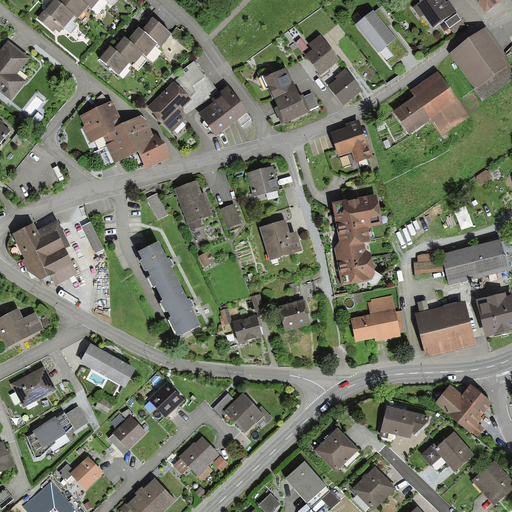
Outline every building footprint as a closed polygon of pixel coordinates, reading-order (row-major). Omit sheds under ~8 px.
[(73,16),(57,3),(54,0),(49,6),(36,20),(52,33),(55,29),(59,33),(73,16)] [(88,6),(80,0),(59,0),(57,3),(73,16),(77,19),(88,6)] [(99,0),(80,0),(88,6),(92,9),(99,0)] [(443,4),(440,0),(422,0),(413,7),(419,15),(422,13),(430,25),(452,11),(446,2),(443,4)] [(473,0),(483,13),(500,2),(498,0),(473,0)] [(385,46),(393,40),(384,28),(388,25),(376,9),(372,12),(371,11),(354,23),(377,52),(385,46)] [(454,14),(443,22),(447,28),(459,20),(454,14)] [(148,25),(142,32),(157,46),(160,49),(171,37),(152,20),(148,25)] [(133,34),(127,41),(144,55),(147,58),(157,46),(142,32),(138,29),(133,34)] [(483,31),(450,54),(473,87),(506,64),(483,31)] [(319,37),(309,45),(312,50),(305,55),(317,72),(335,60),(319,37)] [(120,44),(114,50),(129,64),(133,67),(144,55),(127,41),(125,38),(120,44)] [(393,40),(385,46),(393,56),(386,62),(389,66),(407,52),(396,38),(393,40)] [(0,52),(0,92),(11,101),(27,82),(18,75),(30,61),(7,43),(0,52)] [(105,53),(100,60),(119,77),(129,64),(114,50),(111,47),(105,53)] [(183,74),(192,88),(205,78),(194,63),(182,72),(183,74)] [(284,69),(263,78),(282,122),(316,107),(310,95),(301,99),(300,95),(296,97),(284,69)] [(343,69),(334,76),(336,79),(328,85),(342,104),(359,91),(343,69)] [(184,122),(183,110),(193,102),(191,98),(197,94),(192,88),(183,74),(149,108),(158,118),(172,133),(184,122)] [(311,93),(305,81),(298,84),(304,97),(311,93)] [(437,82),(394,113),(407,131),(432,113),(442,128),(460,115),(437,82)] [(251,121),(226,89),(213,99),(216,102),(199,115),(216,137),(237,121),(242,127),(251,121)] [(98,109),(81,117),(85,127),(83,128),(90,145),(104,138),(103,136),(125,126),(114,102),(98,109)] [(171,158),(164,145),(156,135),(154,136),(145,121),(141,117),(125,126),(103,136),(104,138),(108,146),(93,153),(101,170),(115,164),(138,153),(146,170),(171,158)] [(0,123),(0,144),(10,132),(1,124),(0,123)] [(336,131),(331,133),(339,154),(351,150),(355,160),(362,157),(367,156),(356,125),(336,131)] [(275,167),(247,173),(253,199),(281,192),(275,167)] [(197,182),(175,190),(191,231),(204,226),(202,220),(213,216),(205,194),(202,195),(197,182)] [(157,194),(148,199),(158,220),(168,215),(157,194)] [(365,279),(369,271),(366,255),(362,255),(360,243),(366,242),(362,224),(376,222),(372,197),(355,200),(342,202),(333,204),(335,214),(339,232),(340,239),(334,250),(335,254),(339,274),(341,283),(365,279)] [(235,205),(219,211),(227,230),(242,224),(235,205)] [(458,216),(463,230),(475,226),(471,212),(458,216)] [(92,221),(84,225),(97,253),(105,250),(92,221)] [(285,222),(261,230),(271,261),(300,251),(295,236),(290,238),(285,222)] [(24,260),(23,261),(30,275),(41,282),(51,277),(55,285),(77,274),(65,250),(69,247),(58,224),(38,233),(37,231),(34,226),(13,237),(24,260)] [(498,240),(440,255),(447,285),(506,271),(498,240)] [(158,244),(136,256),(178,339),(200,327),(168,265),(158,244)] [(437,254),(416,256),(417,264),(413,264),(414,274),(439,271),(437,254)] [(507,294),(475,302),(485,340),(511,333),(511,296),(508,297),(507,294)] [(259,295),(251,298),(256,312),(264,310),(259,295)] [(370,316),(351,320),(356,343),(375,339),(376,343),(402,338),(393,295),(371,300),(371,301),(368,302),(370,316)] [(303,302),(279,309),(286,332),(310,325),(303,302)] [(465,303),(416,316),(427,359),(476,346),(465,303)] [(18,310),(0,319),(0,335),(7,350),(44,331),(35,314),(23,320),(18,310)] [(259,316),(233,323),(239,345),(263,339),(260,330),(260,329),(263,328),(259,316)] [(90,347),(80,365),(125,389),(135,371),(111,358),(90,347)] [(34,374),(12,385),(24,408),(56,392),(44,369),(34,374)] [(162,390),(149,401),(166,420),(185,403),(167,384),(162,390)] [(493,405),(470,387),(462,396),(451,387),(437,404),(471,433),(472,431),(478,436),(483,430),(478,425),(482,420),(481,419),(493,405)] [(114,403),(99,395),(95,402),(98,404),(96,407),(108,414),(114,403)] [(228,395),(214,409),(223,418),(226,415),(245,435),(264,417),(243,396),(235,403),(228,395)] [(413,434),(415,435),(428,424),(430,418),(388,407),(384,419),(381,433),(411,441),(413,434)] [(47,425),(27,437),(36,459),(41,458),(56,443),(66,436),(66,435),(73,427),(76,431),(88,424),(78,408),(66,415),(65,413),(47,425)] [(125,423),(113,434),(114,436),(109,441),(123,456),(147,434),(131,417),(125,423)] [(328,438),(314,450),(335,473),(359,451),(338,428),(328,438)] [(473,456),(454,434),(445,441),(437,449),(434,446),(422,457),(430,466),(441,457),(454,472),(473,456)] [(181,460),(173,467),(181,476),(189,468),(199,478),(209,469),(208,468),(220,457),(203,438),(196,444),(195,444),(180,458),(181,460)] [(4,443),(0,443),(0,472),(15,467),(9,450),(7,451),(4,443)] [(68,465),(59,473),(66,481),(72,476),(86,491),(103,475),(88,459),(77,468),(74,471),(68,465)] [(511,481),(506,476),(494,462),(472,481),(494,506),(511,489),(511,481)] [(305,463),(286,480),(294,490),(312,509),(331,492),(305,463)] [(366,477),(352,490),(373,511),(396,490),(375,468),(366,477)] [(127,503),(117,511),(164,511),(174,503),(154,482),(144,491),(142,489),(138,493),(135,495),(137,496),(128,504),(127,503)] [(53,484),(25,507),(28,511),(44,511),(53,505),(59,511),(72,511),(75,511),(71,506),(65,511),(63,509),(66,506),(58,496),(61,493),(53,484)] [(271,495),(259,506),(265,511),(272,511),(280,505),(271,495)]
